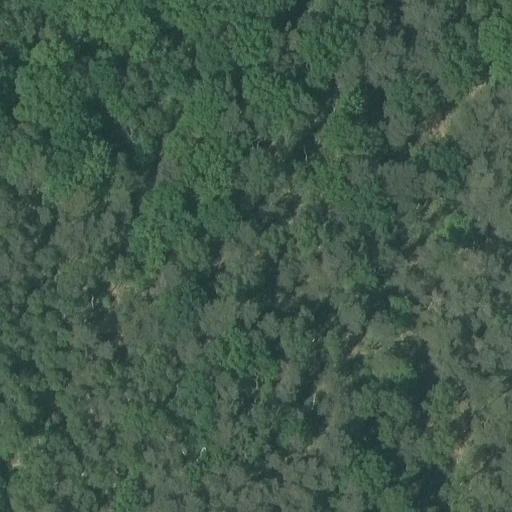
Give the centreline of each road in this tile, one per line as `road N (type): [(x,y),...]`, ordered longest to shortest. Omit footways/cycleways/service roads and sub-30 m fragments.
road 1 (track): [(130,12),(325,0)]
road 2 (track): [(130,12),(0,11)]
